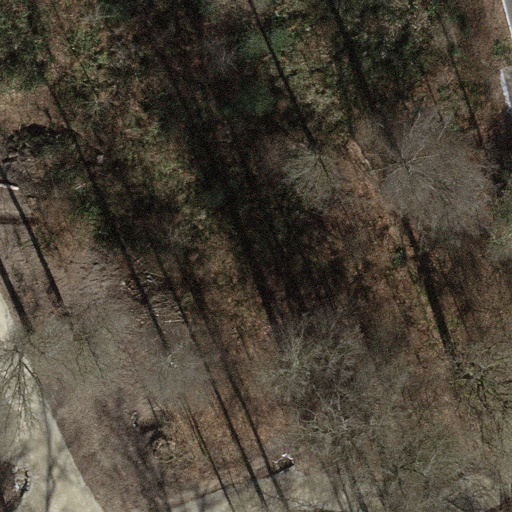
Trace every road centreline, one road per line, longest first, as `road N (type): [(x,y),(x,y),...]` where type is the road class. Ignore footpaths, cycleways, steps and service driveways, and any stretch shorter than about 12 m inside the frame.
road 1 (track): [(80,511),(0,325)]
road 2 (track): [(260,511),(329,494),(418,502)]
